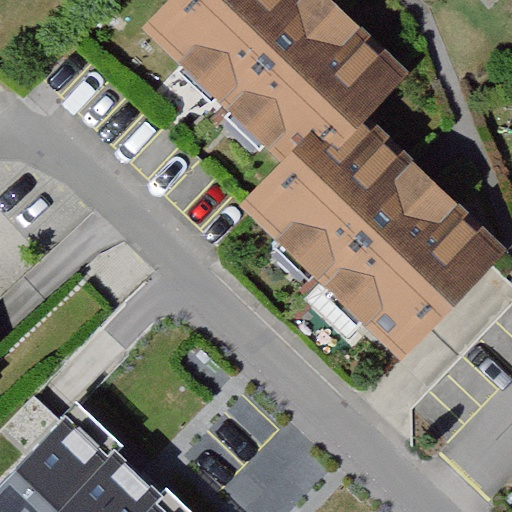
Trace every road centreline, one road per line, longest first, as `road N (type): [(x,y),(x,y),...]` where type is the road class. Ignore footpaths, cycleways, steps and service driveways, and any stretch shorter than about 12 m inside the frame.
road 1 (residential): [(0,131),(48,136),(439,511)]
road 2 (unknown): [(389,0),(431,56),(511,249)]
